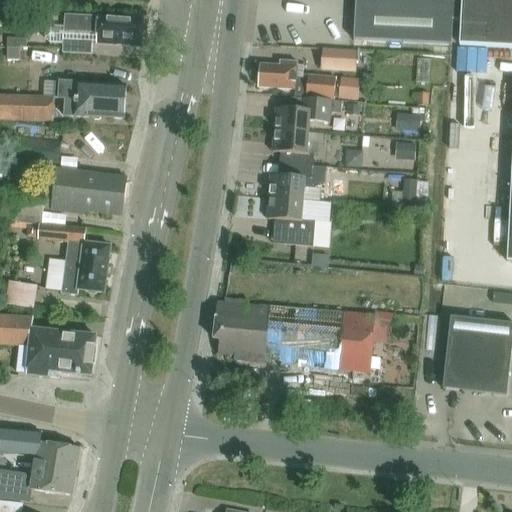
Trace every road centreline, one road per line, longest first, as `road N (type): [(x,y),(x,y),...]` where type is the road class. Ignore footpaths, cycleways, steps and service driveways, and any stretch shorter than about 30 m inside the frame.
road 1 (tertiary): [(195,53),(115,427)]
road 2 (tertiary): [(172,435),(226,65)]
road 3 (unclassified): [(511,474),(172,435)]
